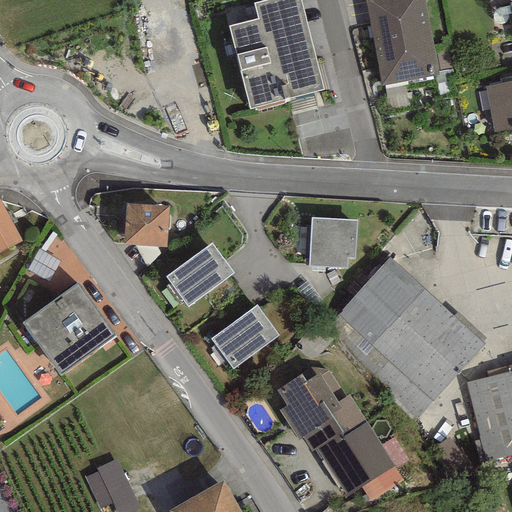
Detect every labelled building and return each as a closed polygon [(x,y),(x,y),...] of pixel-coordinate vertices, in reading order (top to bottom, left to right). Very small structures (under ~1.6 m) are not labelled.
[(301,0),(283,0),(253,8),(257,22),(223,31),(246,118),(328,96),(301,0)] [(417,0),(384,0),(359,4),(374,91),(432,81),(417,0)] [(511,0),(502,0),(511,52),(511,0)] [(511,85),(480,92),(491,139),(511,136),(511,85)] [(188,138),(153,96),(116,126),(143,160),(160,146),(168,155),(188,138)] [(0,206),(0,256),(20,247),(0,206)] [(156,214),(113,213),(111,256),(155,257),(156,214)] [(350,228),(302,224),(297,272),(346,277),(350,228)] [(201,251),(155,283),(178,317),(224,285),(201,251)] [(41,254),(31,274),(51,283),(60,263),(41,254)] [(478,353),(386,269),(337,323),(428,407),(478,353)] [(77,287),(23,322),(64,377),(119,340),(77,287)] [(249,314),(203,347),(224,376),(270,342),(249,314)] [(315,371),(266,403),(335,506),(383,474),(315,371)] [(511,379),(466,390),(485,470),(511,463),(511,379)] [(104,511),(110,511),(138,497),(120,462),(87,479),(104,511)] [(237,511),(221,482),(168,511),(237,511)]
